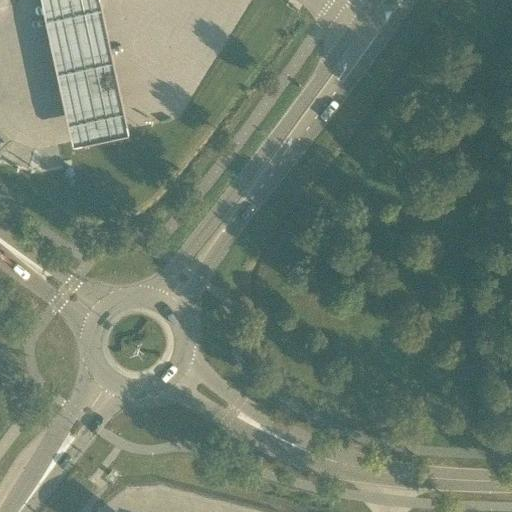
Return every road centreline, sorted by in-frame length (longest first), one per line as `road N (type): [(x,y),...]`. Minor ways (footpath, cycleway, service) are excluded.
road 1 (secondary): [(173,317),(406,0)]
road 2 (secondary): [(375,0),(150,299)]
road 3 (secondary): [(511,482),(377,474),(327,462),(260,427)]
